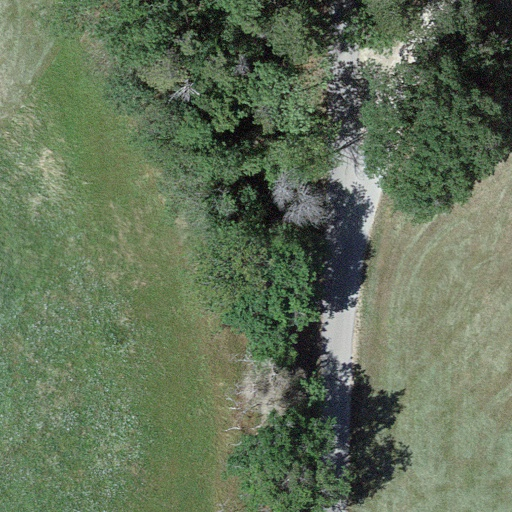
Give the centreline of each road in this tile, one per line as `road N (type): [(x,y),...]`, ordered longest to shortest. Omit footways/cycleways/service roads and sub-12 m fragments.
road 1 (unclassified): [(345,230),(329,511)]
road 2 (track): [(435,0),(345,230)]
road 3 (unclassified): [(345,230),(343,0)]
